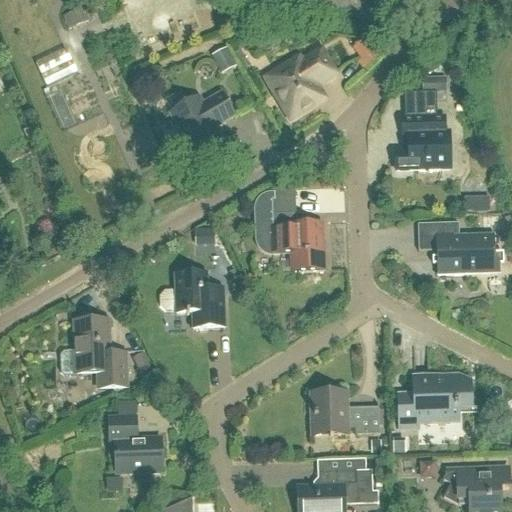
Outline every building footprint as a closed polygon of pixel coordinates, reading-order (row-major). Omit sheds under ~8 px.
[(343,43),(356,64),(374,54),(361,32),(343,43)] [(204,50),(212,67),(228,60),(220,43),(204,50)] [(336,78),(321,53),(302,65),(299,61),(276,75),(278,78),(267,85),(275,98),(274,99),(279,106),(280,107),(290,123),(314,109),(317,107),(318,103),(319,98),(316,97),(318,90),(318,89),(336,78)] [(76,77),(65,54),(35,67),(46,90),(76,77)] [(216,130),(234,119),(221,97),(203,108),(198,100),(190,105),(182,91),(164,101),(172,115),(170,117),(194,157),(222,141),(216,130)] [(445,151),(444,121),(402,123),(402,138),(406,138),(407,155),(395,156),(396,174),(449,173),(449,151),(445,151)] [(255,212),(255,213),(256,242),(256,243),(256,245),(257,246),(257,247),(258,249),(258,250),(259,251),(260,252),(261,253),(262,254),(264,255),(265,256),(266,256),(268,257),(269,257),(270,257),(272,257),(273,257),(294,256),(295,275),(324,274),(322,227),(290,228),(289,217),(295,217),(294,192),(270,193),(270,197),(269,198),(267,198),(266,198),(265,199),(263,199),(262,200),(261,201),(260,202),(259,203),(258,204),(257,205),(257,206),(256,208),(256,209),(255,210),(255,212)] [(476,200),(476,216),(489,215),(488,200),(476,200)] [(459,239),(458,227),(417,228),(418,255),(436,255),(437,279),(499,277),(499,259),(495,259),(494,238),(459,239)] [(207,292),(206,276),(175,277),(175,293),(165,294),(160,299),(160,309),(165,314),(176,313),(176,317),(186,317),(186,319),(189,319),(189,317),(192,317),(193,332),(224,331),(223,292),(207,292)] [(109,356),(108,327),(73,329),(74,354),(63,354),(59,359),(60,376),(64,380),(76,379),(76,375),(93,374),(93,391),(127,390),(125,356),(109,356)] [(54,379),(37,379),(37,392),(54,393),(54,379)] [(400,432),(417,432),(417,427),(457,425),(457,412),(470,412),(469,385),(459,380),(428,381),(428,387),(414,388),(414,398),(399,398),(400,432)] [(348,412),(348,396),(328,396),(329,401),(310,402),(311,435),(330,435),(330,439),(349,439),(349,434),(355,434),(355,438),(380,438),(379,411),(348,412)] [(127,398),(107,400),(108,410),(128,408),(127,398)] [(138,444),(137,421),(108,422),(109,447),(115,446),(117,476),(162,474),(161,443),(138,444)] [(435,480),(435,466),(420,466),(421,480),(435,480)] [(500,511),(499,493),(508,493),(508,471),(448,474),(442,484),(450,488),(443,501),(458,509),(469,509),(469,511),(500,511)] [(341,511),(341,502),(358,502),(357,475),(326,476),(326,490),(301,490),(301,511),(341,511)]
